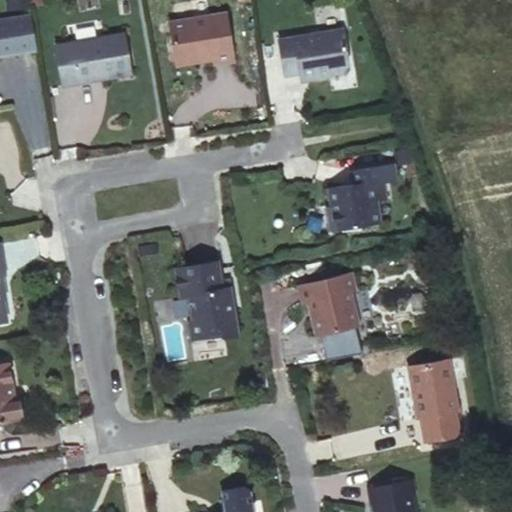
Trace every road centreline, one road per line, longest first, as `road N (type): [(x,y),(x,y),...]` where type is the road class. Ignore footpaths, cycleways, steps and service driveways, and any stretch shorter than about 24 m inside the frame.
road 1 (track): [(498,511),(463,324),(363,0)]
road 2 (residential): [(298,511),(279,418),(107,434),(72,229)]
road 3 (residential): [(190,155),(203,208),(72,229)]
road 4 (residential): [(72,229),(63,178),(190,155)]
